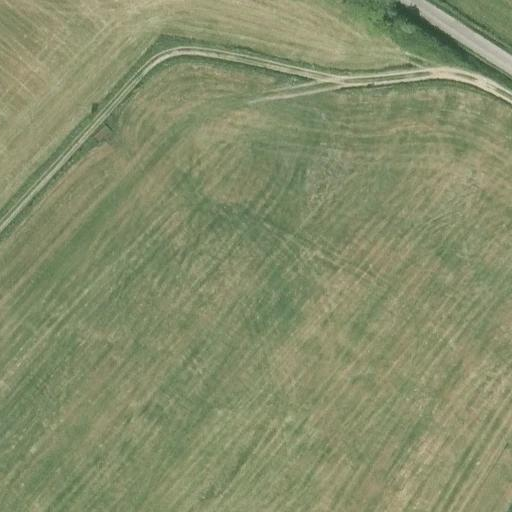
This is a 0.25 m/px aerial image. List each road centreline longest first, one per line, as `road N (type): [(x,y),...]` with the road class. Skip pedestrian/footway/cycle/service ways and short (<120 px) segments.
road 1 (track): [(511,101),(465,78),(349,84),(175,52),(146,69),(0,229)]
road 2 (unclassified): [(403,0),(511,69)]
